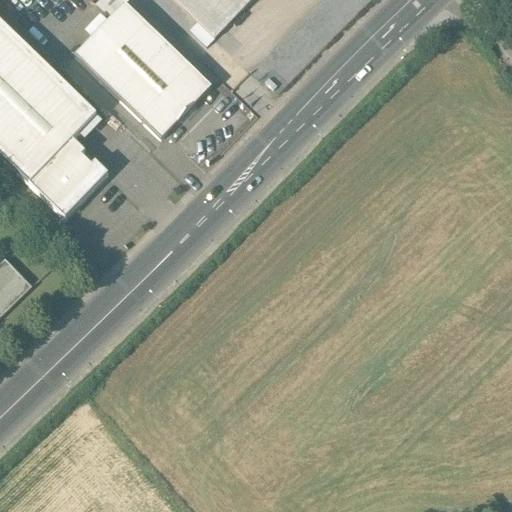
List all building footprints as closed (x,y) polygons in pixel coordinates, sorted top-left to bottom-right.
[(92,42),(74,60),(161,144),(211,92),(125,8),(129,4),(124,0),(102,0),(95,8),(111,23),(107,26),(100,19),(84,35),(92,42)] [(170,0),(197,26),(214,42),(254,0),(170,0)] [(0,26),(0,160),(65,223),(108,179),(95,166),(92,170),(82,160),(85,157),(72,144),(96,120),(0,26)] [(205,51),(214,42),(197,26),(188,34),(205,51)] [(5,264),(0,268),(0,321),(31,291),(5,264)]
